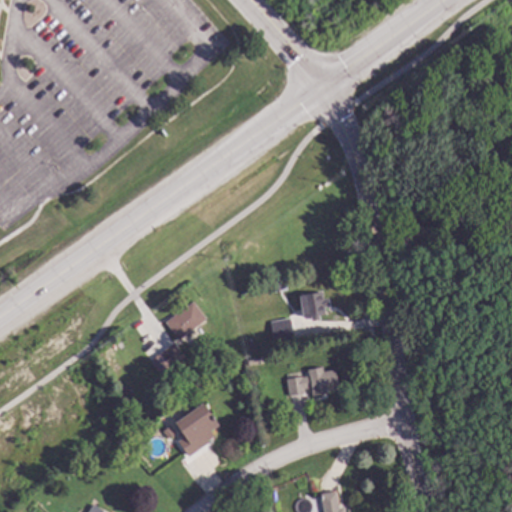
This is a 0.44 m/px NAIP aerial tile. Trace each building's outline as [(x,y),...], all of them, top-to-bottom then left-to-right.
[(281,284),(284,288),(283,290),(279,290),(279,293),(274,293),(274,291),(272,291),(271,281),(281,281),(281,284)] [(322,301),(327,300),(328,308),(324,308),(325,316),(318,317),(319,321),(310,322),(309,319),(301,320),(298,297),(321,293),(322,301)] [(205,321),(192,330),(196,336),(181,347),(163,323),(192,302),(205,321)] [(293,344),(273,347),(269,322),(289,318),(293,344)] [(257,352),(247,353),(246,343),(256,342),(257,352)] [(183,358),(170,367),(160,354),(173,344),(183,358)] [(260,366),(247,368),(246,361),(259,359),(260,366)] [(322,372),(335,370),(338,391),(326,393),(326,395),(311,397),(310,390),(303,391),(304,395),(288,397),(285,380),(307,377),(306,370),(321,367),(322,372)] [(130,393),(122,398),(117,392),(125,386),(130,393)] [(218,427),(209,433),(213,438),(207,442),(208,444),(187,458),(177,442),(183,438),(174,423),(183,418),(180,414),(191,407),(193,409),(203,403),(218,427)] [(173,434),(166,439),(161,432),(168,427),(173,434)] [(338,509),(343,508),(343,511),(321,511),(319,495),(335,492),(338,509)]
